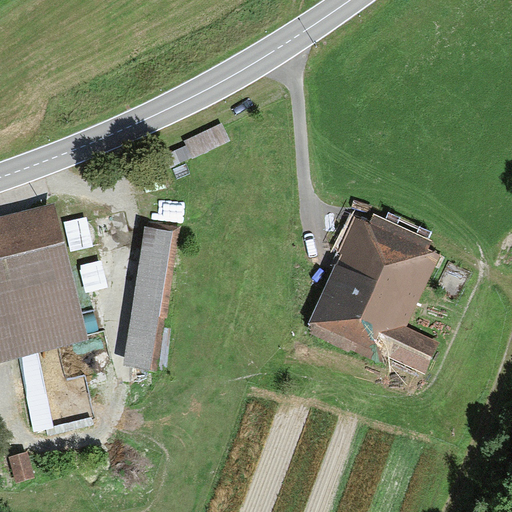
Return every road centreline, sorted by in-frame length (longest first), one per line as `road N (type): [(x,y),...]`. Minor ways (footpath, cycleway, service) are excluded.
road 1 (secondary): [(0,174),(146,119),(278,45),(339,0)]
road 2 (track): [(314,214),(361,213),(404,224),(491,274),(511,300)]
road 3 (track): [(511,337),(442,511)]
road 4 (track): [(314,214),(278,45)]
